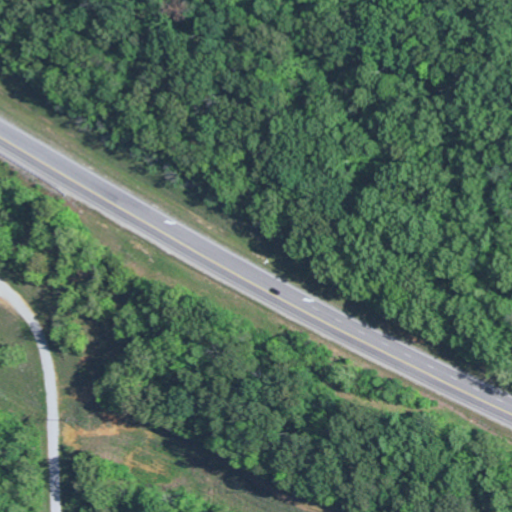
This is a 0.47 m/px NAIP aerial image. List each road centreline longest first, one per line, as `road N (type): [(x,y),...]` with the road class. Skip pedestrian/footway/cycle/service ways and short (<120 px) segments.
road 1 (primary): [(511,412),(236,273),(0,135)]
road 2 (residential): [(0,289),(34,337),(49,387),(54,511)]
